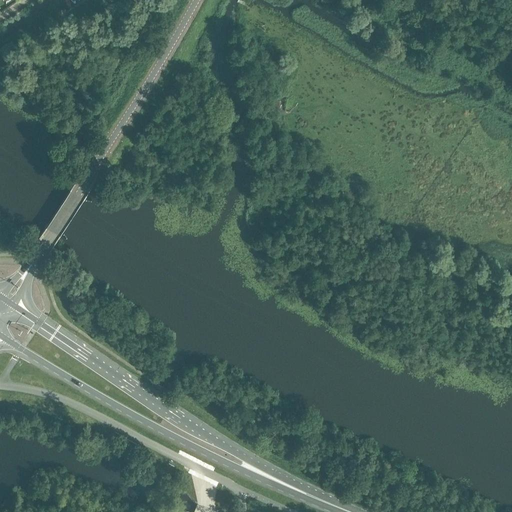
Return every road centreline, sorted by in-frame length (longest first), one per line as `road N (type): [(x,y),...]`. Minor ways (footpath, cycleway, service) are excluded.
road 1 (primary): [(305,493),(14,306)]
road 2 (primary): [(0,335),(150,426),(305,493)]
road 3 (tertiary): [(34,261),(196,0)]
road 4 (unclassified): [(239,488),(77,406),(0,385)]
